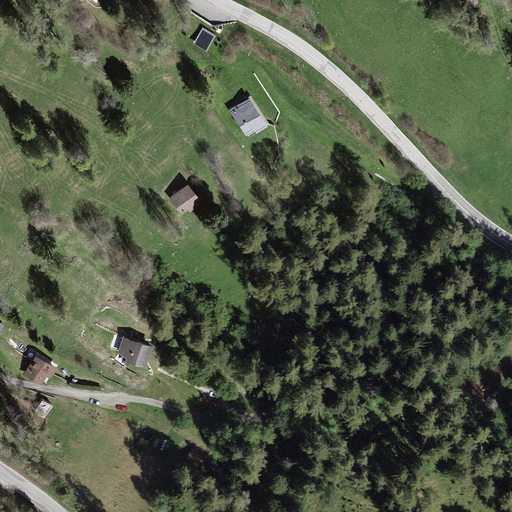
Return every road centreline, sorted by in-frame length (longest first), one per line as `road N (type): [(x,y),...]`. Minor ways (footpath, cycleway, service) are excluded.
road 1 (track): [(0,378),(136,399),(211,426),(379,511)]
road 2 (tertiary): [(216,0),(322,64),(471,216),(511,243)]
